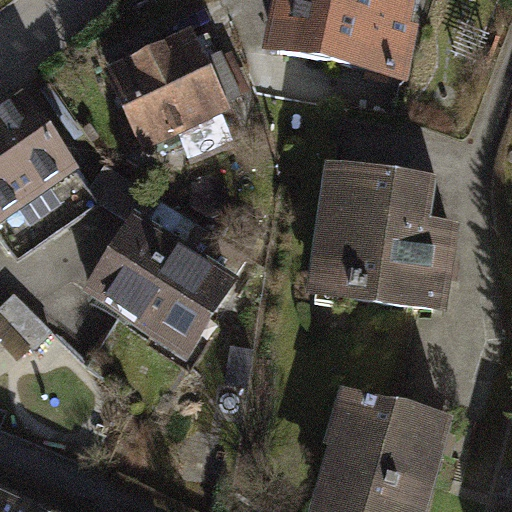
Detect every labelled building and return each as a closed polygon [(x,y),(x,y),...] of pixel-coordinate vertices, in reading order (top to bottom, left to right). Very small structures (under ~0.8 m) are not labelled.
[(400,0),(278,0),(265,70),(406,99),(425,5),(400,0)] [(114,77),(111,78),(148,152),(225,114),(223,110),(243,101),(221,58),(202,67),(190,42),(167,53),(157,34),(105,60),(114,77)] [(0,241),(10,257),(17,257),(87,204),(89,194),(25,102),(0,118),(0,241)] [(316,313),(441,328),(453,225),(430,222),(432,201),(331,189),(316,313)] [(96,298),(188,356),(249,261),(156,203),(96,298)] [(0,324),(0,331),(31,364),(54,343),(19,307),(0,324)] [(253,364),(233,361),(228,395),(248,398),(253,364)] [(428,511),(448,439),(346,411),(318,511),(428,511)]
